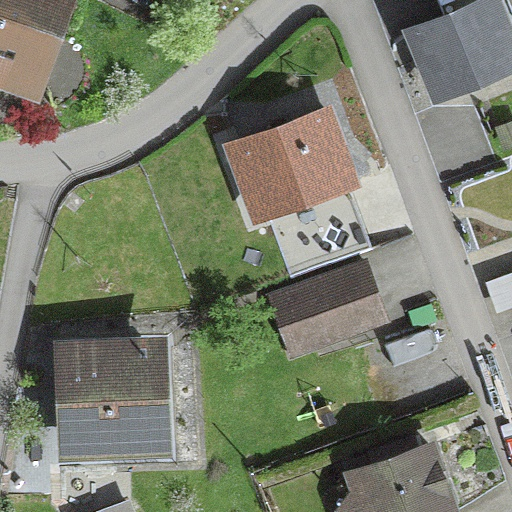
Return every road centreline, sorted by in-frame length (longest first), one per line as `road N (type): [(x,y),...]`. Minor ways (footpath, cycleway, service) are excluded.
road 1 (residential): [(343,0),(511,443)]
road 2 (unclassified): [(291,0),(123,134),(43,161)]
road 3 (residential): [(43,161),(0,382)]
